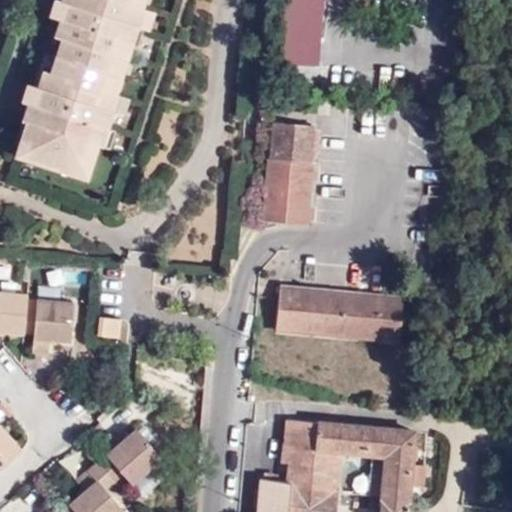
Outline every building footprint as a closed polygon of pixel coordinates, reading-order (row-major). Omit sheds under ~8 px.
[(131,8),(133,0),(61,0),(60,3),(67,5),(61,23),(59,22),(53,37),(61,40),(50,75),(42,73),(36,89),(39,90),(33,108),(26,105),(20,122),(25,124),(14,157),(73,176),(86,143),(96,146),(99,147),(105,131),(111,114),(107,112),(113,95),(100,91),(106,73),(111,57),(125,61),(130,46),(136,29),(140,31),(145,12),(141,11),(131,8)] [(67,5),(60,3),(52,0),(48,18),(59,22),(61,23),(67,5)] [(145,0),(133,0),(131,8),(141,11),(145,0)] [(154,15),(145,12),(140,31),(143,32),(148,33),(154,15)] [(143,32),(140,31),(136,29),(130,46),(137,48),(143,32)] [(106,73),(119,78),(125,61),(111,57),(106,73)] [(100,91),(113,95),(119,78),(106,73),(100,91)] [(39,90),(36,89),(25,85),(19,103),(26,105),(33,108),(39,90)] [(273,94),(272,109),(315,113),(316,97),(273,94)] [(107,112),(111,114),(115,115),(121,98),(113,95),(107,112)] [(271,121),(268,159),(311,163),(314,124),(271,121)] [(105,131),(99,147),(108,150),(114,133),(105,131)] [(86,143),(73,176),(84,180),(96,146),(86,143)] [(263,221),(307,225),(311,163),(268,159),(263,221)] [(404,301),(279,286),(274,331),(399,344),(404,301)] [(0,333),(24,335),(26,310),(27,296),(0,293),(0,333)] [(36,311),(34,336),(33,354),(48,355),(50,341),(71,343),(75,304),(37,302),(36,311)] [(36,311),(26,310),(24,335),(34,336),(36,311)] [(118,339),(120,321),(99,319),(97,337),(118,339)] [(384,457),(381,496),(409,499),(411,486),(415,432),(287,420),(283,463),(290,465),(288,483),(338,489),(342,453),(384,457)] [(0,469),(21,452),(0,428),(0,469)] [(105,455),(123,475),(131,484),(162,458),(137,429),(127,437),(123,432),(114,440),(108,435),(97,445),(105,455)] [(97,462),(115,483),(123,475),(105,455),(97,462)] [(105,491),(115,483),(97,462),(88,470),(105,491)] [(119,511),(122,510),(105,491),(88,470),(75,481),(84,492),(69,505),(74,511),(119,511)] [(338,489),(288,483),(259,479),(257,511),(335,511),(338,492),(338,489)] [(408,511),(409,499),(381,496),(379,511),(408,511)]
